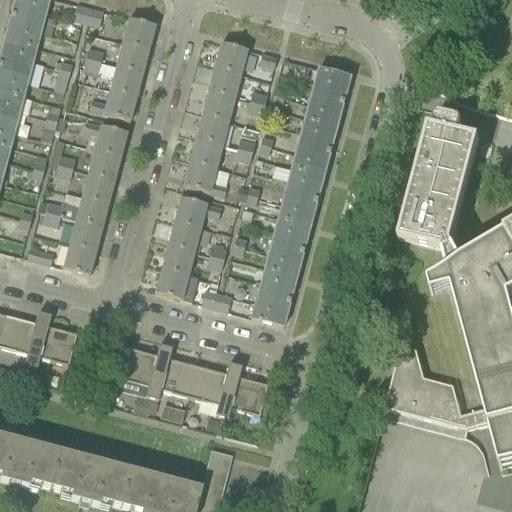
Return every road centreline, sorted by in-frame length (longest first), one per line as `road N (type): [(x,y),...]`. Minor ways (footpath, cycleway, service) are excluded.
road 1 (residential): [(320,363),(395,72),(372,33),(257,0)]
road 2 (residential): [(109,308),(188,0)]
road 3 (residential): [(320,363),(109,308)]
road 4 (residential): [(280,511),(320,363)]
